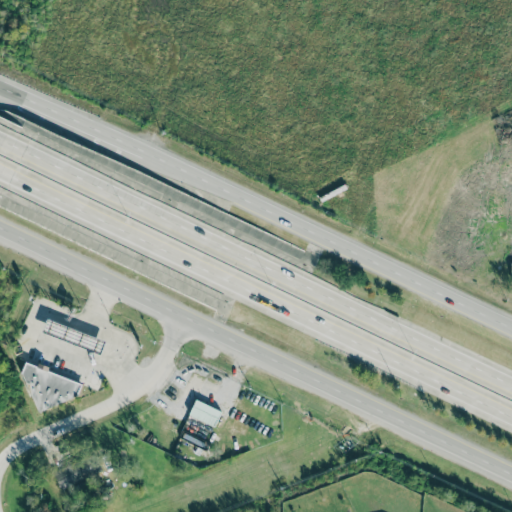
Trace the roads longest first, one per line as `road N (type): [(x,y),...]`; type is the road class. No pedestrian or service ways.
road 1 (secondary): [(0,228),(511,476)]
road 2 (motorway): [(0,170),(511,416)]
road 3 (motorway): [(511,383),(5,140)]
road 4 (secondary): [(511,328),(144,153)]
road 5 (residential): [(0,463),(142,387),(188,320)]
road 6 (secondary): [(144,153),(2,90)]
